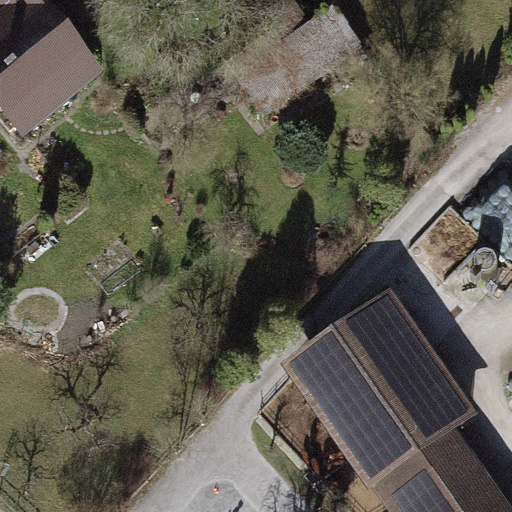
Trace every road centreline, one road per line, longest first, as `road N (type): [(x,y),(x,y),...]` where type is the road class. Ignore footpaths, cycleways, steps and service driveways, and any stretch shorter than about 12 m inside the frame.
road 1 (track): [(511,142),(500,131),(248,396),(234,427),(245,462),(290,511)]
road 2 (track): [(511,415),(473,370),(511,322)]
